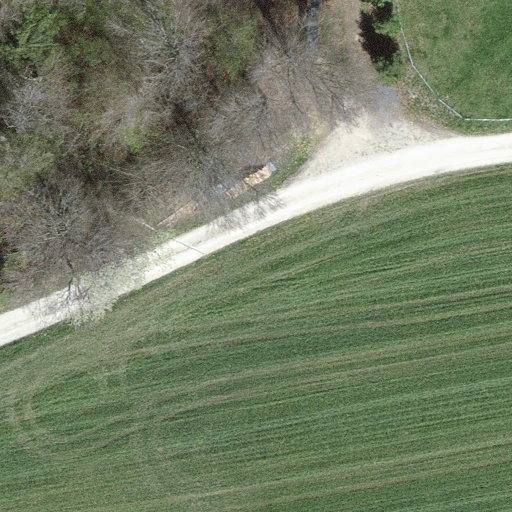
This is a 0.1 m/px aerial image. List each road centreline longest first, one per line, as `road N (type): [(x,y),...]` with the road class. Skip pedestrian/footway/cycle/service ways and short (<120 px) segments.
road 1 (track): [(511,138),(361,164),(0,330)]
road 2 (track): [(361,164),(358,0)]
